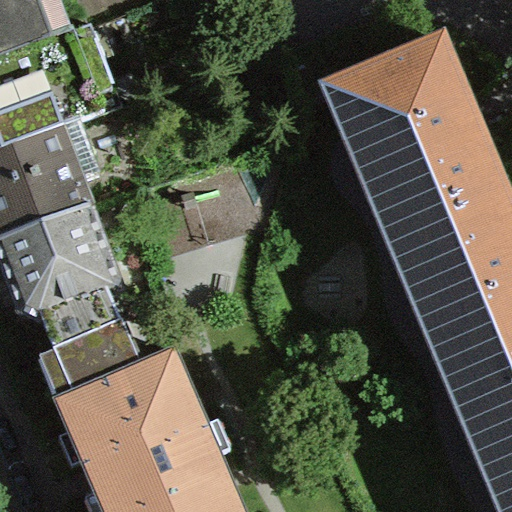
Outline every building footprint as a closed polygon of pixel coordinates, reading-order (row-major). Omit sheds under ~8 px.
[(0,0),(0,64),(68,39),(52,0),(0,0)] [(0,155),(54,135),(117,111),(86,32),(68,39),(0,64),(0,155)] [(436,49),(323,97),(339,136),(351,131),(380,200),(368,205),(383,240),(496,193),(456,98),(436,49)] [(0,246),(84,215),(54,135),(0,155),(0,246)] [(511,230),(511,229),(496,193),(383,240),(398,277),(410,272),(419,293),(407,298),(442,382),(511,352),(511,230)] [(51,360),(69,402),(139,372),(120,328),(116,330),(104,301),(116,296),(84,215),(0,246),(0,279),(15,319),(34,327),(37,326),(51,358),(35,365),(36,367),(51,360)] [(496,511),(511,511),(511,352),(442,382),(477,466),(490,461),(499,483),(486,488),(496,511)] [(156,364),(139,372),(69,402),(52,409),(72,453),(96,511),(234,511),(167,356),(156,361),(156,364)]
